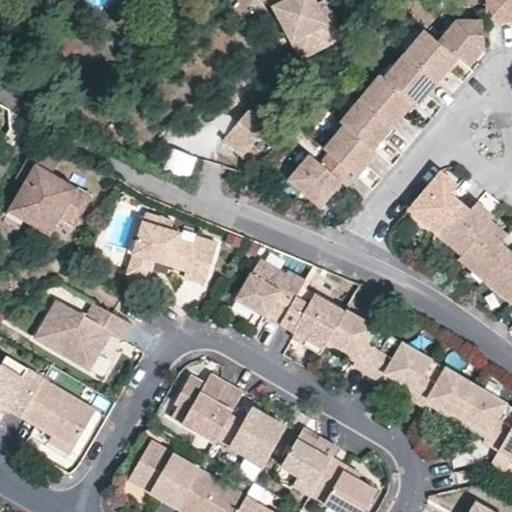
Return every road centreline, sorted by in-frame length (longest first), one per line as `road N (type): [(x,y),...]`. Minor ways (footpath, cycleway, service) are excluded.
road 1 (residential): [(511,362),(399,284),(194,203),(0,92)]
road 2 (residential): [(77,511),(158,359),(199,340),(223,345),(399,444),(415,486),(408,511)]
